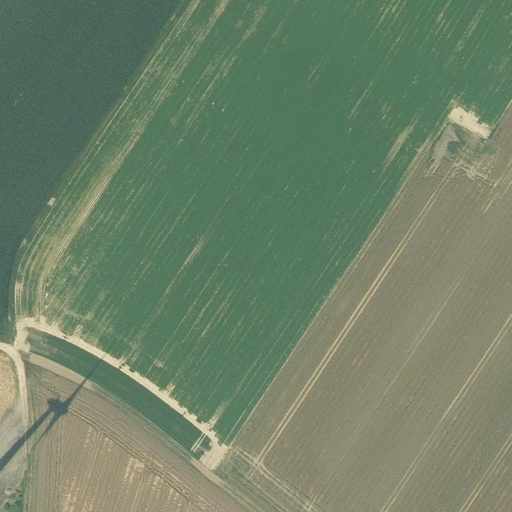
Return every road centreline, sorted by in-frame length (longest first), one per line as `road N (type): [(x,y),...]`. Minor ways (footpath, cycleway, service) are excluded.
road 1 (track): [(26,511),(31,414),(12,331),(13,281),(187,0)]
road 2 (track): [(0,344),(117,401),(252,511)]
